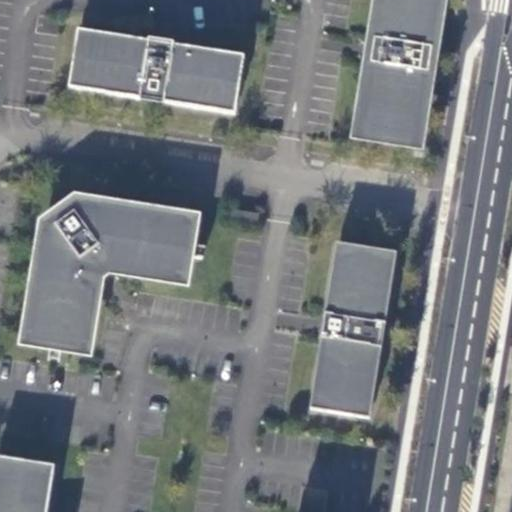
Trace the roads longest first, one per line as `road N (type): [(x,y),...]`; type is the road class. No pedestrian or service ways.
road 1 (unclassified): [(0,143),(14,138),(467,206)]
road 2 (tertiary): [(450,511),(511,121)]
road 3 (tertiary): [(467,206),(417,511)]
road 4 (tertiary): [(497,0),(467,206)]
